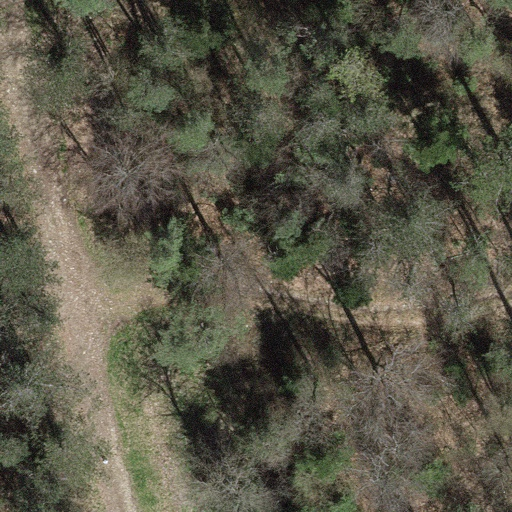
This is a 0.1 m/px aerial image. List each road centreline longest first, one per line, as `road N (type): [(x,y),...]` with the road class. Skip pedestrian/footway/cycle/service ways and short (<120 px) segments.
road 1 (track): [(0,14),(30,140),(147,511)]
road 2 (track): [(73,277),(375,311),(511,294)]
